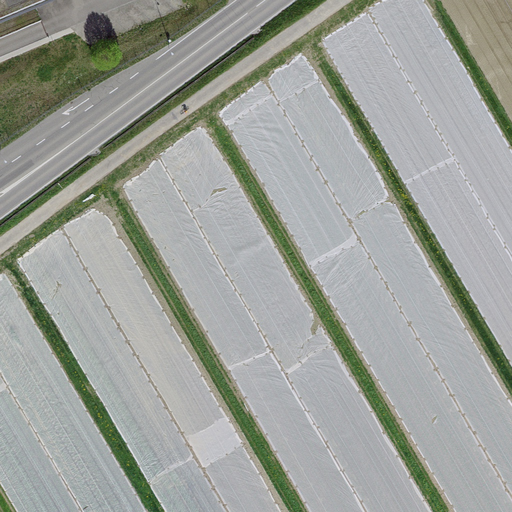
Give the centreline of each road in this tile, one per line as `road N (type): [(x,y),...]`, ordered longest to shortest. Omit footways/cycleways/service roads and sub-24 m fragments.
road 1 (track): [(339,0),(0,247)]
road 2 (primary): [(0,193),(263,0)]
